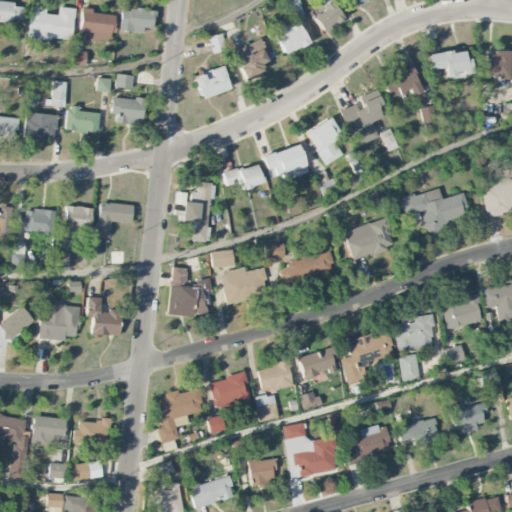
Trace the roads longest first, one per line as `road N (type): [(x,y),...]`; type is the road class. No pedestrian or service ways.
road 1 (residential): [(511,11),(469,8),(408,23),(277,108),(165,156),(0,175)]
road 2 (residential): [(0,382),(73,383),(141,368),(324,315),(511,246)]
road 3 (residential): [(182,0),(126,511)]
road 4 (residential): [(511,458),(307,511)]
